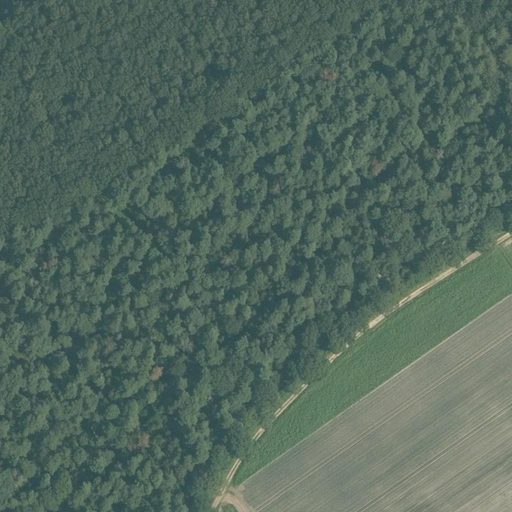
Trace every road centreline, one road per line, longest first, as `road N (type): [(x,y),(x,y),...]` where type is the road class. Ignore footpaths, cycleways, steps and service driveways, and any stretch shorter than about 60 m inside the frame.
road 1 (track): [(57,223),(385,0)]
road 2 (track): [(270,422),(357,338),(511,234)]
